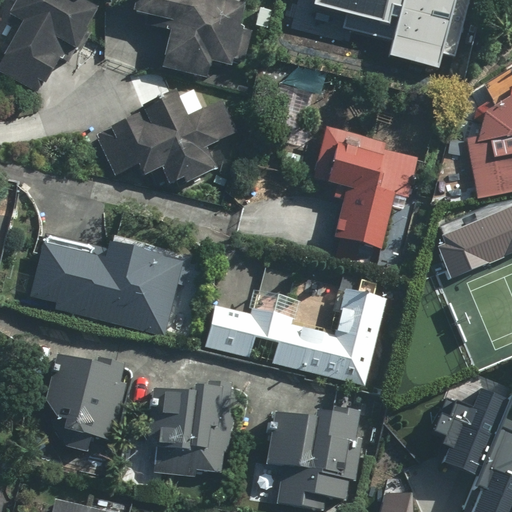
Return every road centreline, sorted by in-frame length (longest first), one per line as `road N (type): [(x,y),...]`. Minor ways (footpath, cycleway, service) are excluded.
road 1 (unknown): [(0,322),(273,398)]
road 2 (unknown): [(0,124),(76,116),(156,80)]
